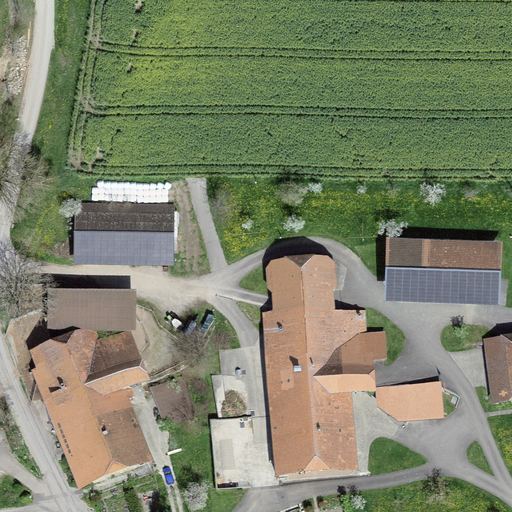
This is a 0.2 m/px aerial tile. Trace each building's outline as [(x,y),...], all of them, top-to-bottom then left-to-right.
[(78,207),(77,252),(171,253),(172,208),(78,207)] [(492,246),(392,241),(390,276),(491,281),(492,246)] [(277,319),(264,320),(266,353),(279,352),(288,469),(344,465),(338,393),(370,391),(368,360),(385,359),(383,335),(364,336),(362,313),(332,315),(328,265),(273,269),(277,319)] [(53,331),(130,332),(131,302),(54,301),(53,331)] [(95,349),(88,331),(38,351),(87,479),(138,459),(113,392),(143,381),(126,336),(95,349)] [(511,340),(489,343),(495,396),(511,393),(511,340)] [(154,389),(168,424),(196,413),(182,378),(154,389)] [(444,386),(381,388),(382,423),(445,421),(444,386)]
